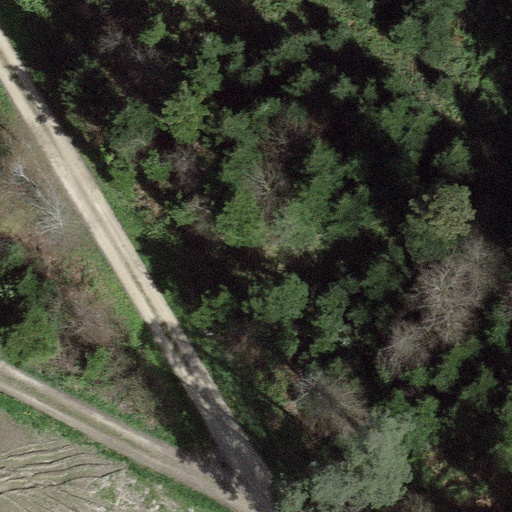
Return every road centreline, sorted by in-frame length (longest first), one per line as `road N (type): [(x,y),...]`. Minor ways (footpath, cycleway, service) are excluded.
road 1 (track): [(0,13),(314,511)]
road 2 (track): [(0,378),(313,511)]
